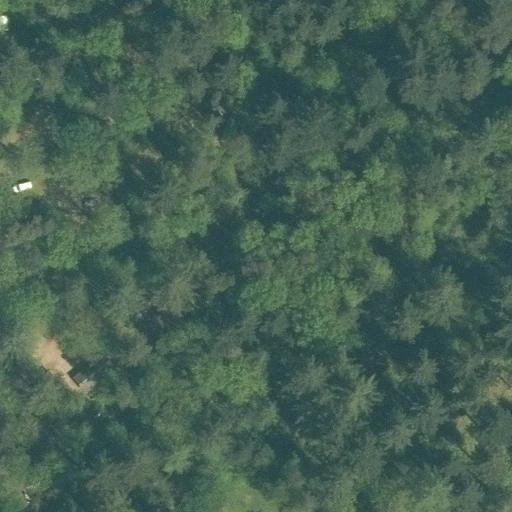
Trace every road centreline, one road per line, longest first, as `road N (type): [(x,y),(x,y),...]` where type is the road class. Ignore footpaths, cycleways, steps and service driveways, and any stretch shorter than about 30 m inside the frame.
road 1 (track): [(38,326),(130,511)]
road 2 (track): [(0,244),(38,326),(25,380),(0,400)]
